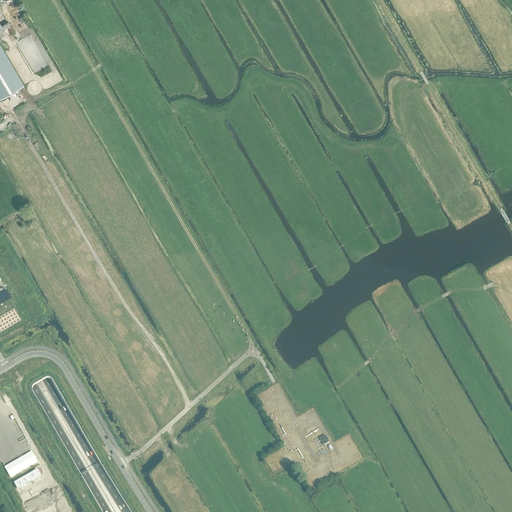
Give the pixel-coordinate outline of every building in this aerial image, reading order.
[(0,21),(0,32),(1,32),(4,37),(5,36),(14,31),(10,24),(8,21),(2,25),(0,21)] [(0,99),(24,85),(0,43),(0,99)] [(0,302),(8,298),(8,297),(7,295),(4,291),(3,289),(3,288),(0,289),(0,302)] [(325,436),(320,439),(324,446),(329,443),(325,436)] [(31,452),(4,468),(10,478),(37,462),(31,452)]
